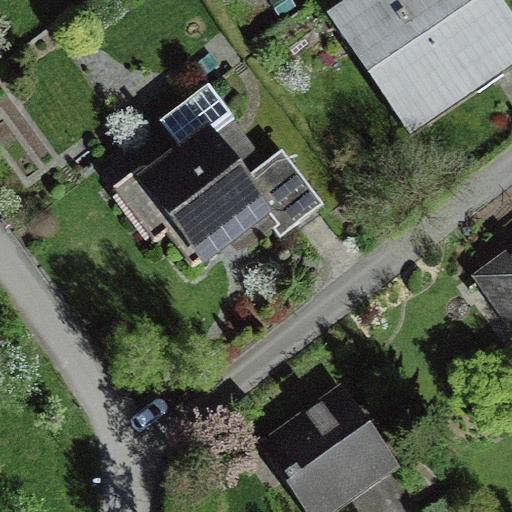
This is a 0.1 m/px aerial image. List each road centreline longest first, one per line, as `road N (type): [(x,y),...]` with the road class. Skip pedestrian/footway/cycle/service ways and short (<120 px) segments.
road 1 (residential): [(511,153),(124,441)]
road 2 (residential): [(124,441),(0,252)]
